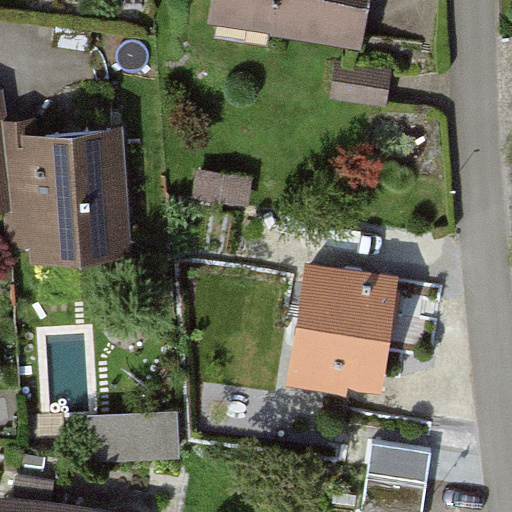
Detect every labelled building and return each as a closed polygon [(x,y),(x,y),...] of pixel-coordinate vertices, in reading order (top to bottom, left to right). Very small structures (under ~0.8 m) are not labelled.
[(220,0),(366,18),(368,0),(220,0)] [(5,93),(0,93),(0,202),(11,202),(6,115),(5,93)] [(130,108),(6,115),(11,202),(13,227),(136,219),(130,108)] [(309,248),(295,349),(387,362),(401,261),(309,248)] [(173,415),(94,418),(95,456),(175,452),(173,415)] [(73,511),(0,499),(0,511),(73,511)]
